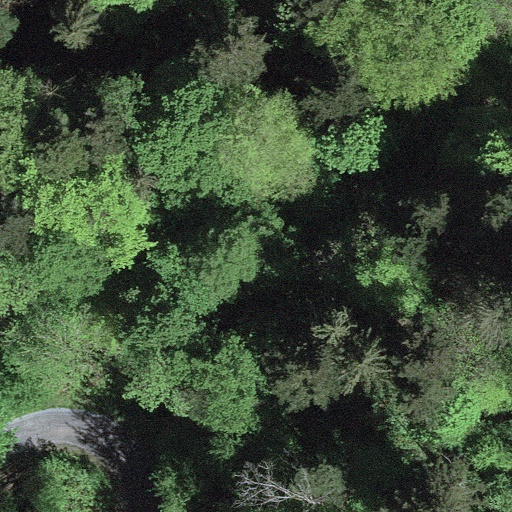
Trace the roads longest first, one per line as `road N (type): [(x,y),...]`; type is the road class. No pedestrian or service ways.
road 1 (track): [(511,110),(216,190),(43,268),(0,320)]
road 2 (track): [(128,511),(120,473),(70,437),(0,446)]
